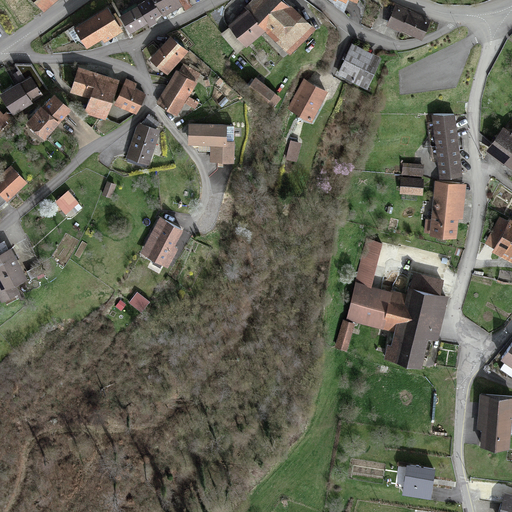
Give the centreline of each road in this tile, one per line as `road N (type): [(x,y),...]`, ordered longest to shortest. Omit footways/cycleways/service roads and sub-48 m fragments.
road 1 (residential): [(484,355),(449,319),(479,207),(473,101),(499,10)]
road 2 (residential): [(0,226),(84,154),(153,109)]
road 3 (residential): [(469,511),(456,462),(463,372),(484,355)]
road 4 (residential): [(452,16),(444,30),(404,47),(346,27),(314,0)]
road 5 (residential): [(196,218),(202,168),(153,109)]
